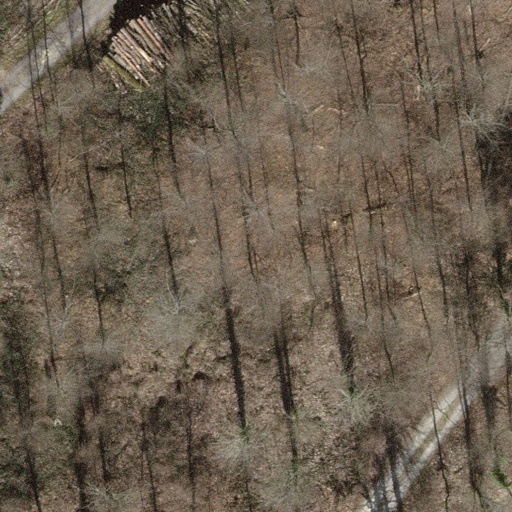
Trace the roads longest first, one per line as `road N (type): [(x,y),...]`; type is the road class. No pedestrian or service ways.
road 1 (track): [(380,511),(511,316)]
road 2 (track): [(106,0),(0,103)]
